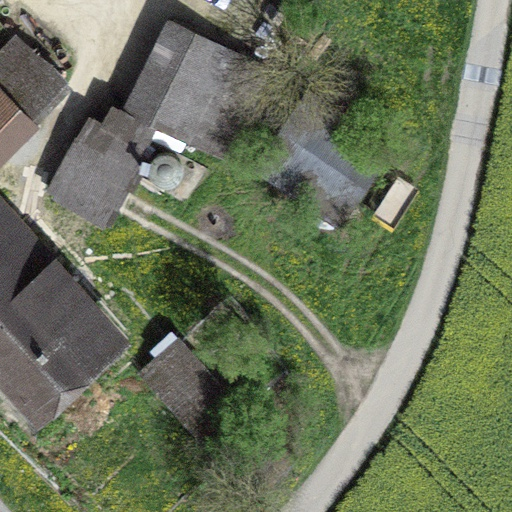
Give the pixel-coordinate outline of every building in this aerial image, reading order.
[(227,47),(173,20),(129,110),(183,137),(227,47)] [(0,91),(0,156),(1,157),(33,124),(0,91)] [(149,160),(147,165),(148,171),(150,177),(154,181),(159,184),(164,185),(170,185),(175,182),(179,178),(181,173),(182,168),(181,162),(179,157),(175,153),(169,151),(164,150),(158,152),(153,155),(149,160)] [(0,369),(35,407),(87,360),(95,368),(124,342),(54,259),(52,261),(0,205),(0,369)] [(141,371),(206,443),(240,411),(175,338),(141,371)]
